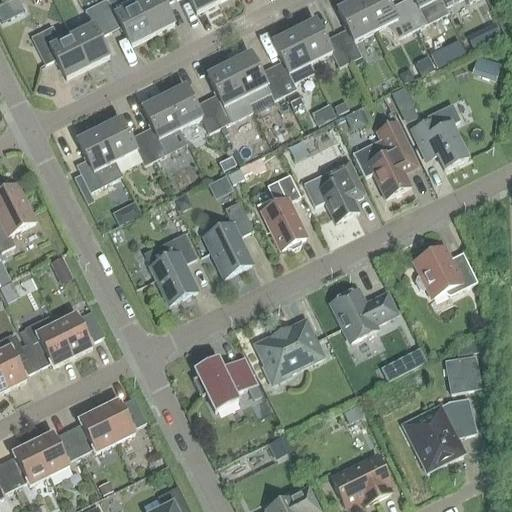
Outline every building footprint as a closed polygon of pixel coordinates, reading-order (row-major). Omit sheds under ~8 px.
[(147,0),(136,6),(152,39),(173,28),(164,8),(175,3),(173,0),(147,0)] [(173,0),(175,3),(180,0),(186,0),(195,17),(217,6),(213,0),(173,0)] [(384,0),(362,0),(358,2),(375,35),(385,29),(398,42),(415,33),(401,5),(390,11),(384,0)] [(415,33),(426,27),(418,12),(440,2),(438,0),(410,0),(401,5),(415,33)] [(438,0),(440,2),(445,12),(466,1),(468,6),(480,0),(479,0),(438,0)] [(0,25),(23,14),(17,1),(0,8),(0,25)] [(95,8),(109,36),(120,30),(130,50),(152,39),(136,6),(114,17),(107,2),(95,8)] [(350,66),(361,60),(353,45),(375,35),(358,2),(337,13),(346,32),(335,38),(350,66)] [(71,39),(87,72),(109,61),(99,41),(109,36),(95,8),(84,13),(92,28),(71,39)] [(315,24),(293,35),(310,67),(331,57),(338,71),(350,66),(335,38),(325,43),(315,24)] [(485,31),(491,43),(500,39),(493,26),(485,31)] [(52,30),(30,41),(44,69),(55,63),(65,83),(87,72),(71,39),(60,45),(52,30)] [(285,99),(296,93),(306,88),(298,73),(310,67),(293,35),(271,46),(281,65),(270,71),(285,99)] [(441,52),(431,57),(438,71),(448,66),(441,52)] [(259,76),(250,57),(228,68),(249,108),(270,97),(273,104),(285,99),(270,71),(259,76)] [(414,69),(420,80),(434,73),(426,59),(415,65),(414,69)] [(219,131),(231,126),(227,119),(249,108),(228,68),(206,78),(216,98),(205,103),(219,131)] [(408,71),(398,76),(403,86),(413,81),(408,71)] [(185,89),(163,100),(179,133),(201,122),(208,137),(219,131),(205,103),(194,109),(185,89)] [(403,93),(390,99),(397,112),(402,123),(414,117),(409,106),(403,93)] [(303,105),(297,95),(286,101),(291,111),(303,105)] [(154,164),(166,158),(158,143),(179,133),(163,100),(141,111),(151,131),(140,136),(154,164)] [(349,113),(345,105),(333,110),(337,118),(349,113)] [(428,125),(410,133),(426,165),(437,159),(444,174),(467,162),(450,127),(459,123),(452,108),(426,120),(428,125)] [(120,122),(98,133),(114,165),(115,165),(136,155),(143,170),(154,164),(140,136),(129,142),(120,122)] [(385,202),(410,190),(404,178),(418,171),(396,126),(376,135),(380,144),(352,157),(364,181),(372,177),(385,202)] [(80,178),(89,197),(122,180),(115,165),(114,165),(98,133),(76,144),(86,164),(75,169),(80,178)] [(327,176),(303,188),(314,210),(324,205),(334,227),(358,215),(352,203),(364,197),(359,186),(348,164),(326,175),(327,176)] [(229,177),(228,178),(232,188),(234,187),(240,184),(243,183),(240,178),(238,173),(229,177)] [(80,178),(73,182),(82,200),(89,197),(80,178)] [(275,241),(281,254),(286,251),(288,253),(292,254),(299,251),(301,246),(300,244),(305,242),(292,216),(293,215),(288,206),(299,201),(289,179),(267,189),(275,207),(262,214),(268,228),(267,232),(271,239),(275,241)] [(0,255),(0,256),(14,249),(9,239),(35,226),(16,188),(10,191),(8,187),(0,191),(0,255)] [(190,209),(185,199),(174,204),(179,215),(190,209)] [(203,241),(223,282),(252,268),(239,241),(253,234),(239,206),(224,213),(231,227),(203,241)] [(149,271),(168,309),(197,295),(184,269),(196,262),(184,237),(171,244),(177,257),(149,271)] [(450,300),(477,286),(465,262),(455,267),(450,265),(443,251),(414,265),(420,279),(417,281),(415,285),(419,292),(423,293),(427,291),(431,301),(444,295),(446,298),(450,300)] [(62,260),(50,266),(55,275),(66,269),(62,260)] [(0,289),(0,291),(7,305),(19,299),(11,284),(0,289)] [(387,296),(370,304),(372,308),(365,311),(356,294),(330,306),(350,346),(376,334),(374,329),(397,318),(387,296)] [(103,341),(90,316),(77,322),(75,319),(55,329),(72,361),(91,351),(90,347),(103,341)] [(25,348),(24,349),(37,374),(50,367),(52,371),(72,361),(55,329),(53,330),(48,319),(24,330),(25,332),(31,345),(25,348)] [(254,349),(257,354),(264,369),(263,370),(271,388),(290,379),(289,377),(323,361),(305,324),(268,341),(268,342),(254,349)] [(25,332),(18,335),(25,348),(31,345),(25,332)] [(474,341),(456,351),(457,358),(483,354),(482,338),(474,341)] [(0,382),(6,394),(26,384),(24,380),(37,374),(24,349),(17,352),(11,339),(0,343),(0,382)] [(427,365),(420,352),(400,361),(407,375),(427,365)] [(474,359),(445,364),(450,397),(480,392),(474,359)] [(206,398),(215,415),(237,404),(235,398),(256,387),(244,363),(222,374),(217,363),(194,374),(197,380),(192,383),(201,400),(206,398)] [(261,399),(256,387),(247,392),(252,403),(261,399)] [(118,405),(98,415),(114,447),(134,437),(132,433),(145,427),(133,402),(120,408),(118,405)] [(403,428),(426,475),(464,456),(457,443),(476,438),(468,402),(448,406),(403,428)] [(356,411),(343,418),(348,427),(361,421),(356,411)] [(80,428),(67,434),(79,460),(92,453),(94,457),(114,447),(98,415),(78,424),(80,428)] [(52,437),(32,447),(48,480),(68,470),(66,466),(79,460),(67,434),(54,441),(52,437)] [(294,454),(286,437),(266,447),(275,464),(294,454)] [(14,461),(1,467),(13,492),(27,486),(28,490),(48,480),(32,447),(12,457),(14,461)] [(331,483),(345,511),(373,497),(377,503),(389,497),(386,490),(390,488),(377,460),(331,483)] [(0,503),(2,503),(0,499),(13,492),(1,467),(0,467),(0,503)] [(102,499),(112,495),(107,486),(98,490),(102,499)] [(187,511),(177,491),(157,501),(163,511),(161,511),(187,511)] [(317,511),(307,491),(288,500),(288,502),(267,511),(317,511)]
